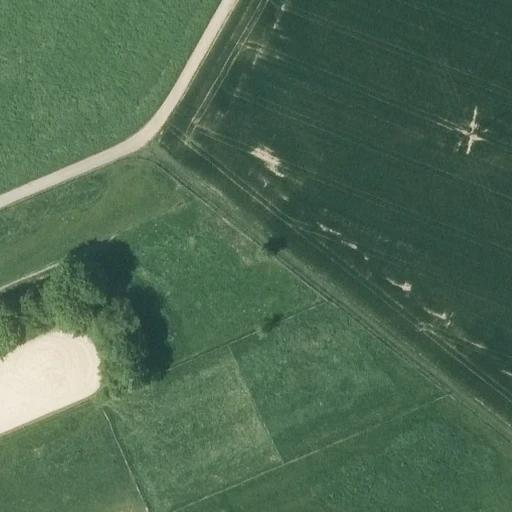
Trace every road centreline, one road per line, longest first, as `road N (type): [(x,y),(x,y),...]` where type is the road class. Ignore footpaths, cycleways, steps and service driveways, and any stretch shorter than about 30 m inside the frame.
road 1 (track): [(248,0),(172,130),(142,154)]
road 2 (unclassified): [(142,154),(0,216)]
